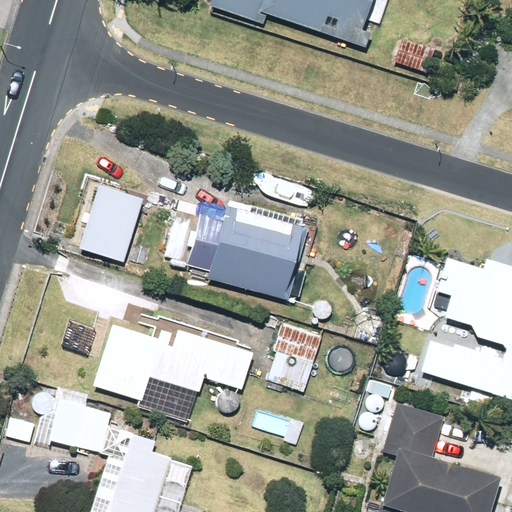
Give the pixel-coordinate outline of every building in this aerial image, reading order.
[(265,22),(367,56),(384,0),(215,0),(212,12),(263,29),(265,22)] [(395,69),(426,80),(434,56),(403,45),(395,69)] [(180,206),(166,262),(189,268),(187,274),(209,279),(207,288),(288,308),(290,302),(299,304),(305,281),(295,278),(306,238),(300,236),(304,225),(250,212),(247,223),(180,206)] [(470,335),(477,349),(508,358),(506,368),(453,351),(451,356),(431,350),(421,381),(492,402),(491,406),(511,412),(511,276),(486,269),(484,279),(447,267),(437,300),(452,305),(445,327),(470,335)] [(303,398),(321,343),(282,330),(274,356),(278,358),(268,387),(303,398)] [(252,364),(178,341),(172,359),(154,353),(145,383),(169,391),(164,406),(179,410),(183,395),(198,400),(203,386),(242,398),(252,364)] [(62,404),(51,450),(73,455),(102,458),(108,433),(119,436),(123,418),(62,404)] [(383,511),(493,511),(500,493),(491,490),(494,482),(454,470),(451,478),(429,471),(443,426),(397,411),(383,459),(399,464),(383,511)] [(37,425),(38,421),(10,416),(5,441),(33,447),(34,443),(37,425)] [(156,511),(170,466),(151,460),(153,450),(118,440),(97,511),(156,511)]
